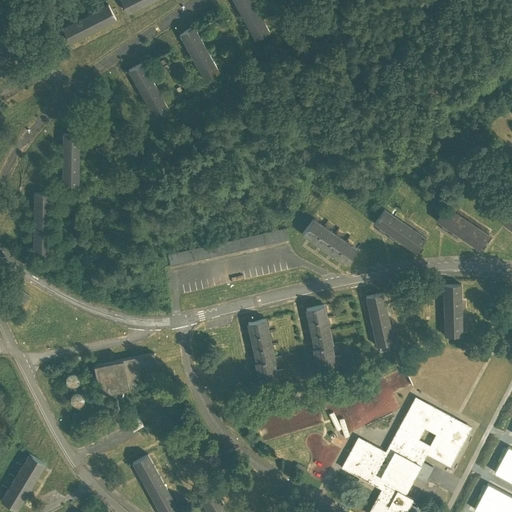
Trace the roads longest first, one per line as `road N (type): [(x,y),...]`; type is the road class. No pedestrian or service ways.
road 1 (residential): [(511,268),(428,264),(180,320)]
road 2 (residential): [(0,204),(26,147),(73,97),(213,0)]
road 3 (residential): [(340,511),(256,464),(226,437),(199,397),(180,320)]
road 4 (residential): [(146,323),(4,241)]
road 5 (residential): [(23,363),(92,485)]
road 6 (residential): [(23,363),(139,336),(146,323)]
